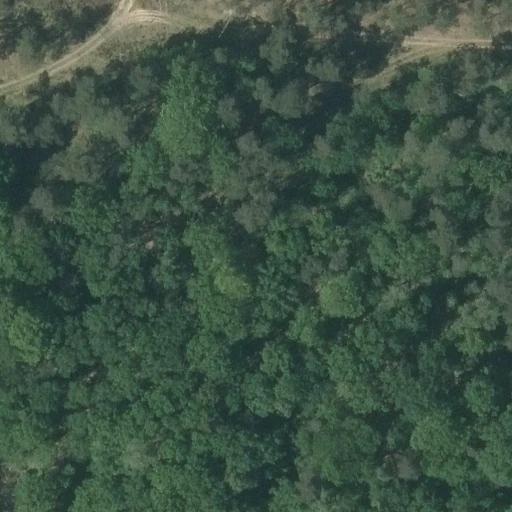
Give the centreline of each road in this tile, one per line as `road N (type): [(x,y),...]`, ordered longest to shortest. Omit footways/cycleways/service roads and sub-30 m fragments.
road 1 (track): [(92,63),(160,133),(197,142),(435,55),(511,48)]
road 2 (track): [(476,46),(208,31),(155,0)]
road 3 (track): [(0,93),(208,31)]
